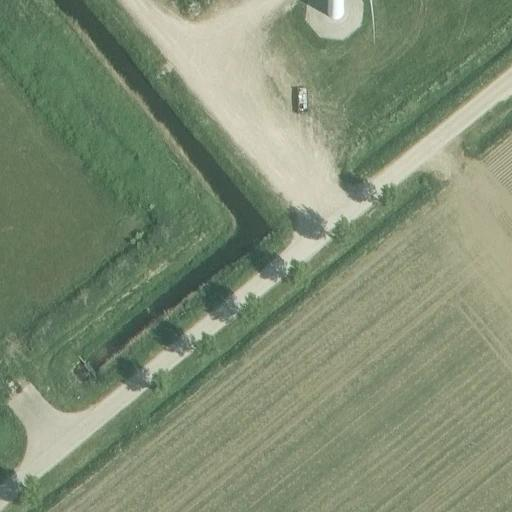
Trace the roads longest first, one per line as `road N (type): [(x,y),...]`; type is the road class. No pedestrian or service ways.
road 1 (unclassified): [(3,511),(511,89)]
road 2 (track): [(342,230),(127,0)]
